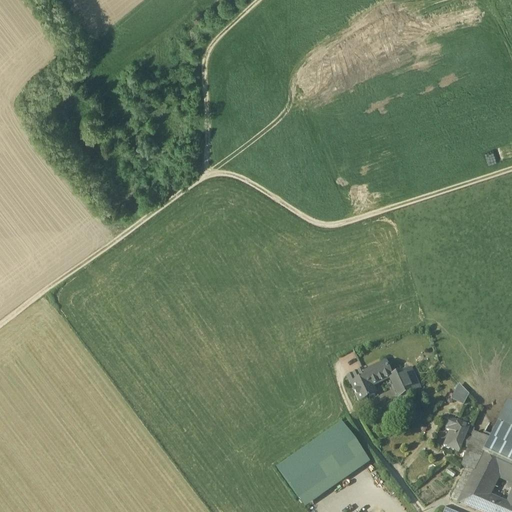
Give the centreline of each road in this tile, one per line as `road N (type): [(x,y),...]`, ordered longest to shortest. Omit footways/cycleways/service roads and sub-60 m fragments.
road 1 (track): [(0,324),(204,177),(225,175),(307,219),(337,225),(511,171)]
road 2 (track): [(204,177),(198,61),(258,0)]
